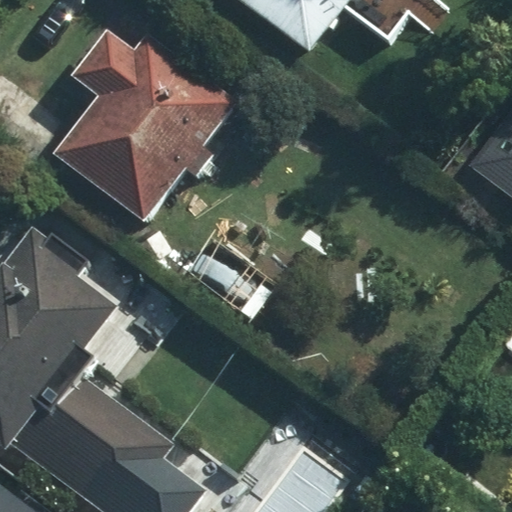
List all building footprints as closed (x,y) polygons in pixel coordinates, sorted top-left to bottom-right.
[(211,0),(308,71),(360,0),(211,0)] [(66,92),(95,114),(49,171),(134,238),(237,107),(152,40),(131,67),(103,45),(66,92)] [(511,152),(484,193),(511,213),(511,152)] [(0,467),(11,476),(21,462),(89,511),(137,511),(174,462),(67,384),(112,324),(72,295),(82,281),(31,243),(0,284),(0,467)] [(0,511),(32,511),(0,489),(0,511)]
